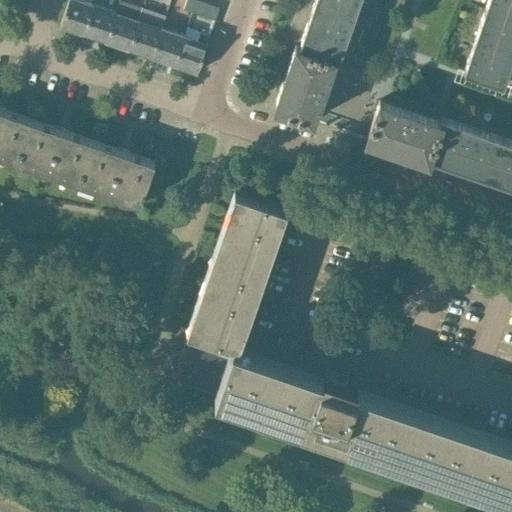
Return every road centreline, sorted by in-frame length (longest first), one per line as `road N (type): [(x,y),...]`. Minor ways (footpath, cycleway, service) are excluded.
road 1 (residential): [(511,219),(206,114)]
road 2 (residential): [(206,114),(29,51)]
